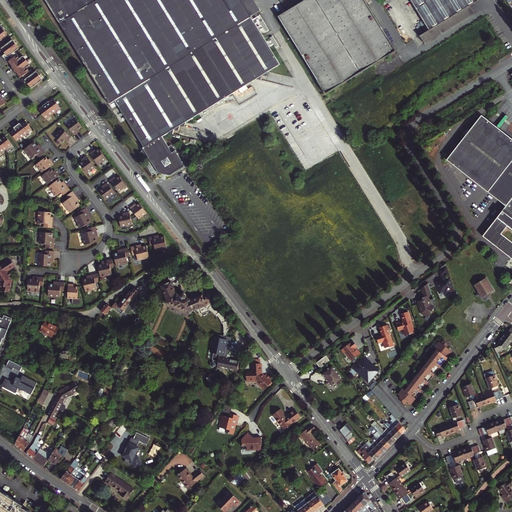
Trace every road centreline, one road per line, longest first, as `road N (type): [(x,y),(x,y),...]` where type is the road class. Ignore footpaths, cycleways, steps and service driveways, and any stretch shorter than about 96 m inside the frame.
road 1 (unclassified): [(449,249),(454,222),(412,154),(413,132),(419,118),(511,61)]
road 2 (residential): [(286,374),(449,249)]
road 3 (residential): [(176,229),(286,374)]
road 4 (residential): [(69,262),(97,251),(109,230),(70,166),(72,152),(96,133)]
road 5 (unclassified): [(372,0),(408,57),(492,4)]
road 6 (unknown): [(511,263),(485,241),(442,166),(460,130)]
road 7 (tertiary): [(412,431),(503,314)]
road 8 (residential): [(288,378),(366,479)]
road 9 (residential): [(96,133),(176,229)]
road 10 (residential): [(176,229),(103,129)]
road 11 (tertiary): [(99,511),(0,441)]
road 12 (residential): [(412,431),(441,447),(511,404)]
